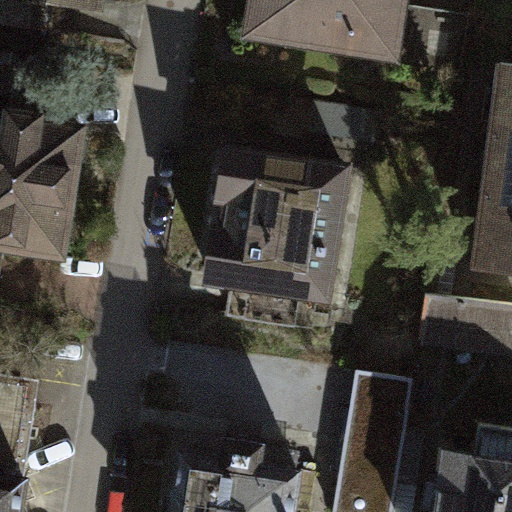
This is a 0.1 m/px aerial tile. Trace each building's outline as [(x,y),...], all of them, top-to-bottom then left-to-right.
[(54,0),(93,0),(98,1),(98,0),(0,0),(0,24),(50,32),(54,0)] [(254,0),(252,20),(399,42),(404,6),(405,0),(254,0)] [(469,15),(404,6),(399,42),(397,62),(462,70),(469,15)] [(511,269),(511,63),(503,63),(476,265),(511,269)] [(0,240),(62,251),(82,127),(38,120),(41,100),(14,96),(11,117),(0,114),(0,240)] [(231,151),(211,275),(325,293),(345,169),(231,151)] [(511,303),(428,293),(422,342),(511,352),(511,303)] [(361,371),(340,511),(394,511),(414,379),(361,371)] [(0,511),(20,511),(39,379),(0,373),(0,511)] [(448,450),(438,511),(511,511),(511,428),(481,424),(477,453),(448,450)] [(184,453),(174,511),(293,511),(299,471),(258,465),(261,444),(228,439),(225,460),(184,453)]
